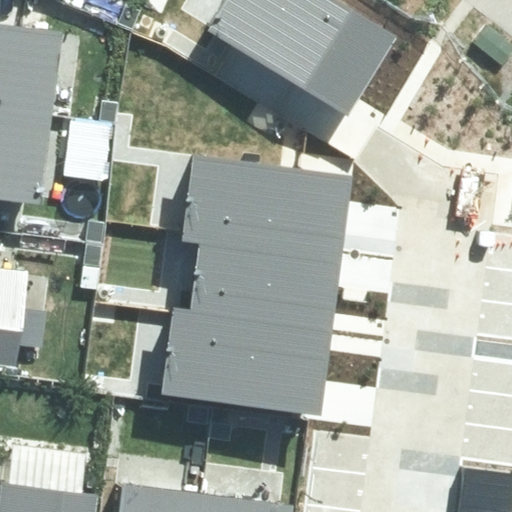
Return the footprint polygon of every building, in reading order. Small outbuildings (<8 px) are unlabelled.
[(345,109),(389,36),(327,0),(224,0),(207,28),(345,109)] [(0,109),(49,115),(59,35),(0,27),(0,109)] [(0,195),(38,201),(49,115),(0,109),(0,195)] [(198,246),(340,265),(351,181),(196,161),(184,244),(198,246)] [(340,265),(198,246),(189,311),(331,329),(340,265)] [(0,365),(15,367),(28,275),(0,271),(0,365)] [(320,413),(331,329),(189,311),(174,308),(163,393),(320,413)] [(511,511),(511,473),(465,467),(458,511),(511,511)] [(112,511),(196,511),(199,495),(116,484),(112,511)] [(95,511),(98,497),(2,485),(0,501),(0,511),(95,511)] [(278,511),(280,505),(199,495),(196,511),(278,511)]
